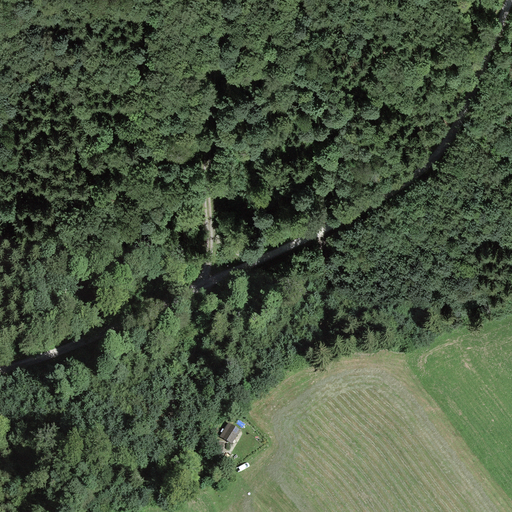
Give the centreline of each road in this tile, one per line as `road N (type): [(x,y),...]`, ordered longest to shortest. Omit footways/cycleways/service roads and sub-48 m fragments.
road 1 (track): [(0,368),(228,279),(412,176),(449,133),(510,0)]
road 2 (track): [(213,0),(211,236),(228,279)]
road 3 (track): [(212,286),(177,396),(183,451)]
